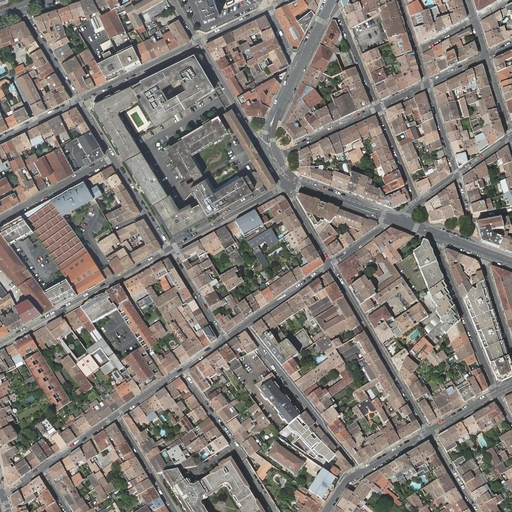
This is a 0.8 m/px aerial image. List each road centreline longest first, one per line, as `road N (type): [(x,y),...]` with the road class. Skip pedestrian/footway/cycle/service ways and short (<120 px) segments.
road 1 (residential): [(428,433),(330,266)]
road 2 (residential): [(168,251),(0,345)]
road 3 (residential): [(244,325),(359,473)]
road 4 (residential): [(439,233),(436,245),(496,394)]
road 5 (residential): [(77,101),(198,41)]
road 6 (residential): [(285,185),(168,251)]
road 7 (residential): [(111,158),(0,219)]
road 8 (tertiary): [(198,41),(263,148)]
